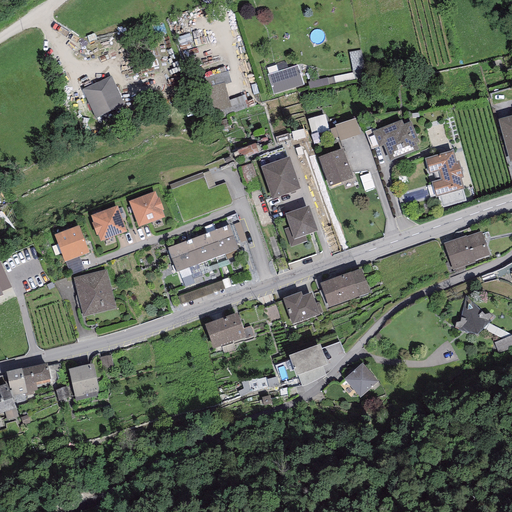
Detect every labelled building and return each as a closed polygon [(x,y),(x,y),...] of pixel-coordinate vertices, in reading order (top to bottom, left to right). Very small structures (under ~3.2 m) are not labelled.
[(298,65),(267,74),(273,93),(304,84),(298,65)] [(111,76),(82,89),(96,118),(125,105),(111,76)] [(224,82),(202,88),(209,113),(230,107),(224,82)] [(325,114),(308,119),(312,132),(316,131),(317,133),(330,129),(325,114)] [(511,115),(498,119),(510,162),(511,161),(511,115)] [(355,118),(335,125),(335,126),(340,141),(361,134),(355,118)] [(402,120),(372,131),(379,147),(384,145),(390,161),(418,150),(416,143),(419,142),(411,121),(403,124),(402,120)] [(342,148),(318,157),(330,187),(353,178),(342,148)] [(453,150),(424,158),(429,174),(433,173),(435,180),(431,182),(435,197),(438,197),(441,208),(467,201),(463,189),(464,189),(461,178),(464,177),(459,160),(456,161),(453,150)] [(289,156),(260,166),(272,199),(301,189),(289,156)] [(203,172),(169,184),(183,222),(231,205),(232,201),(225,183),(209,189),(203,172)] [(155,192),(129,201),(138,227),(164,217),(162,211),(164,210),(159,198),(157,199),(155,192)] [(309,205),(285,214),(290,227),(284,229),(290,247),(307,241),(305,235),(318,231),(309,205)] [(117,206),(91,216),(93,222),(92,222),(96,235),(98,235),(100,241),(127,231),(117,206)] [(240,222),(230,226),(237,244),(247,241),(240,222)] [(79,225),(54,235),(65,262),(79,256),(89,252),(79,225)] [(230,225),(167,247),(176,272),(239,250),(237,244),(230,226),(230,225)] [(466,235),(443,243),(453,270),(475,262),(474,260),(490,255),(481,231),(466,236),(466,235)] [(84,270),(79,256),(65,262),(70,276),(84,270)] [(0,261),(0,287),(2,291),(11,287),(0,261)] [(320,283),(329,307),(370,293),(361,268),(320,283)] [(106,269),(73,278),(83,317),(116,308),(106,269)] [(225,280),(182,295),(184,304),(228,289),(225,280)] [(301,292),(282,298),(292,325),(319,315),(319,314),(323,313),(319,302),(316,303),(312,293),(302,296),(301,292)] [(485,315),(465,295),(460,321),(456,322),(455,326),(459,328),(458,330),(478,334),(483,329),(489,323),(491,321),(489,319),(492,316),(490,313),(485,315)] [(276,304),(263,309),(268,323),(281,319),(276,304)] [(238,312),(205,324),(213,349),(254,335),(251,326),(244,328),(238,312)] [(511,335),(489,323),(483,329),(503,339),(511,335)] [(325,345),(342,338),(339,332),(323,339),(325,345)] [(503,339),(494,343),(499,354),(511,348),(511,335),(503,339)] [(320,344),(289,355),(296,376),(298,375),(302,387),(326,375),(323,366),(327,365),(320,344)] [(111,354),(99,357),(102,369),(113,366),(111,354)] [(47,363),(22,369),(27,393),(28,396),(34,394),(34,391),(38,390),(36,385),(50,382),(49,380),(51,379),(47,363)] [(93,363),(68,369),(76,401),(97,396),(96,392),(99,391),(93,363)] [(378,382),(362,363),(344,379),(360,398),(378,382)] [(27,393),(22,369),(22,368),(6,372),(10,391),(12,396),(27,393)] [(7,383),(0,385),(0,413),(4,412),(7,420),(19,417),(16,408),(12,398),(7,383)] [(55,390),(58,401),(71,397),(67,386),(55,390)]
